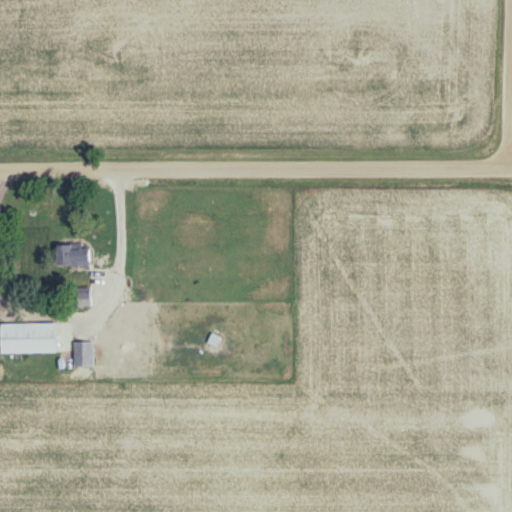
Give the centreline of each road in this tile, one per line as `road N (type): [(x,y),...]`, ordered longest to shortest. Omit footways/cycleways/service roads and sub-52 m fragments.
road 1 (residential): [(511,187),(0,188)]
road 2 (residential): [(506,188),(509,0)]
